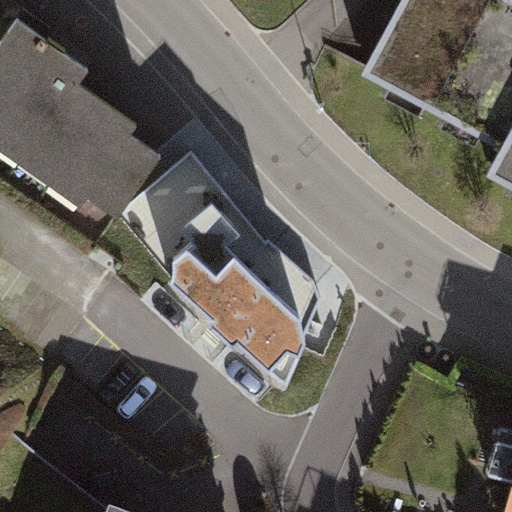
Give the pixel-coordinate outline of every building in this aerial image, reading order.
[(511,95),(511,0),(383,0),(353,55),(492,133),(511,95)] [(89,57),(16,7),(0,31),(0,140),(79,196),(87,185),(119,208),(163,144),(130,122),(138,112),(78,72),(89,57)] [(511,95),(492,133),(480,157),(511,174),(511,95)] [(259,298),(288,299),(287,309),(325,310),(327,262),(261,259),(259,298)] [(511,511),(511,422),(503,420),(490,464),(511,470),(511,490),(506,511),(511,511)] [(171,511),(111,489),(101,511),(171,511)]
